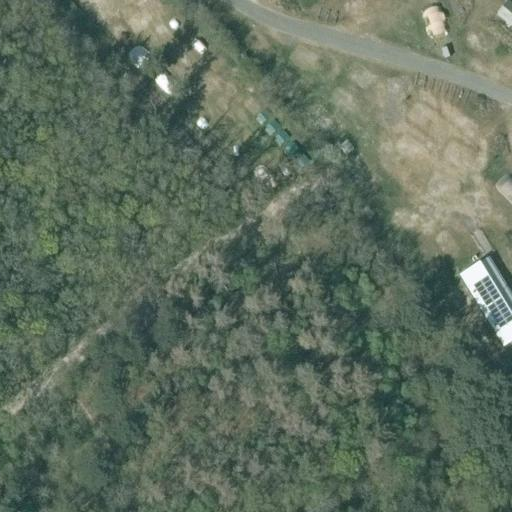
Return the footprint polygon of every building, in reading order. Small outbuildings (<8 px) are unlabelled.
[(391,101),(386,122),(410,128),(415,107),(391,101)] [(331,122),(332,103),(308,102),(307,121),(331,122)] [(347,183),(370,173),(361,153),(338,162),(347,183)] [(392,223),(399,243),(421,235),(414,215),(392,223)] [(511,341),(511,302),(496,276),(492,278),(484,265),(460,280),(502,348),(511,341)]
